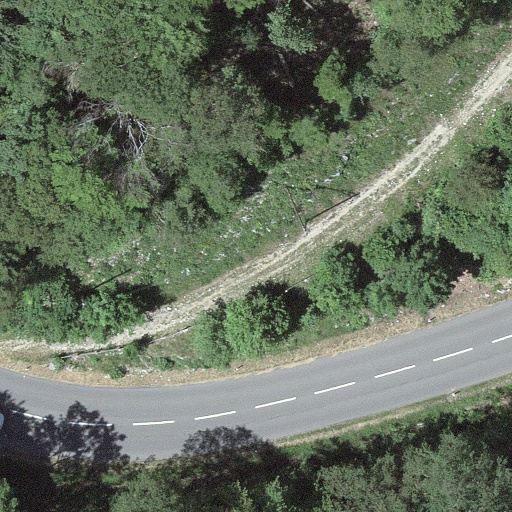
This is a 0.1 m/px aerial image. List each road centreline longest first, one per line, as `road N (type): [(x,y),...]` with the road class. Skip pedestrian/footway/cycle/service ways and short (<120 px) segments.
road 1 (track): [(0,349),(127,330),(237,284),(346,213),(511,68)]
road 2 (secondary): [(511,337),(239,413),(111,425),(0,408)]
